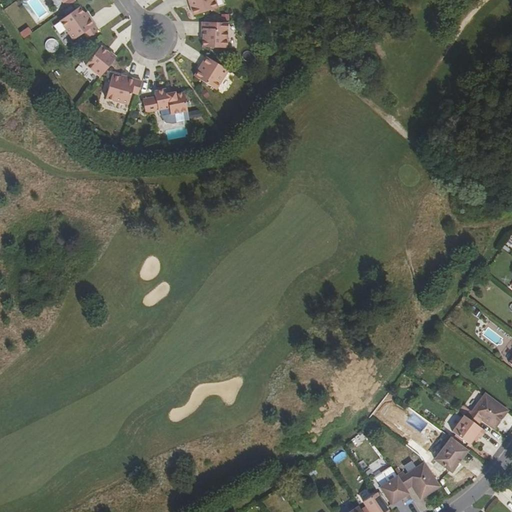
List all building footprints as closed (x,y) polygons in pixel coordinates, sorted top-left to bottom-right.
[(215,0),(188,0),(194,15),(218,7),(215,0)] [(80,6),(60,21),(74,39),(84,32),(88,37),(99,29),(90,18),(89,19),(80,6)] [(216,22),(203,22),(202,36),(203,36),(203,47),(227,48),(228,29),(216,29),(216,22)] [(23,38),(31,33),(26,27),(19,32),(23,38)] [(100,76),(116,56),(110,51),(109,52),(101,46),(86,65),(100,76)] [(206,57),(194,76),(216,90),(228,71),(206,57)] [(131,92),(137,94),(141,81),(127,77),(127,79),(112,75),(105,98),(128,104),(131,92)] [(142,98),(145,111),(169,107),(170,114),(187,111),(183,92),(174,94),(174,92),(167,93),(166,88),(154,91),(155,96),(142,98)] [(465,416),(478,426),(482,420),(484,418),(488,420),(486,423),(495,430),(508,411),(486,394),(472,413),(464,407),(460,412),(465,416)] [(465,416),(453,433),(469,445),(477,435),(481,438),(486,432),(478,426),(465,416)] [(421,432),(429,438),(434,431),(426,425),(421,432)] [(452,472),(467,452),(448,437),(444,443),(447,445),(436,460),(452,472)] [(435,457),(442,442),(436,439),(428,454),(435,457)] [(404,473),(398,477),(407,491),(413,487),(415,485),(417,489),(415,490),(421,500),(440,487),(424,464),(406,476),(404,473)] [(407,491),(398,477),(381,488),(392,505),(403,499),(406,503),(412,499),(407,491)] [(389,511),(377,493),(364,502),(367,507),(362,511),(389,511)]
